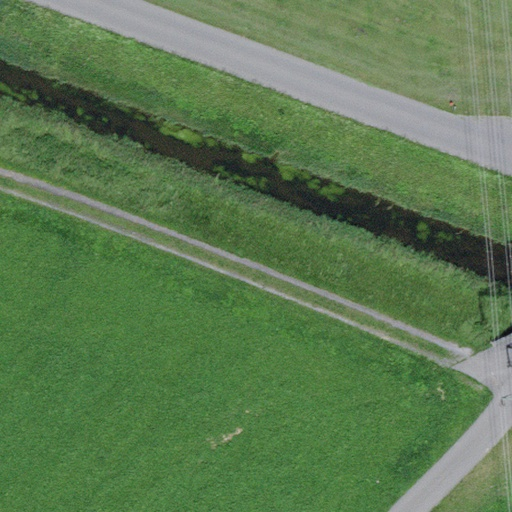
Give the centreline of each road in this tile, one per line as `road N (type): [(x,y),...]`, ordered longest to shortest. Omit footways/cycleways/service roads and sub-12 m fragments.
road 1 (track): [(511,378),(163,234),(0,179)]
road 2 (track): [(511,156),(83,0)]
road 3 (track): [(408,511),(511,402)]
